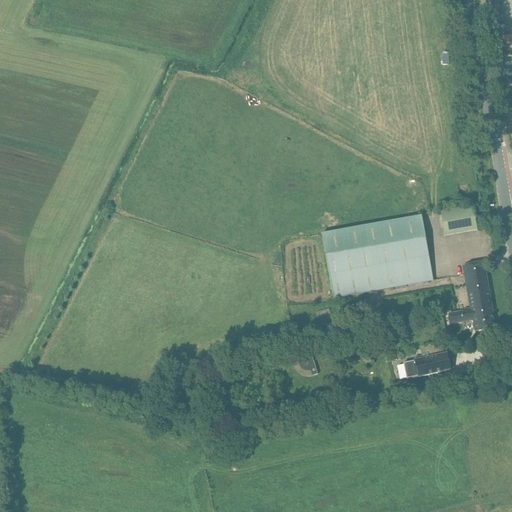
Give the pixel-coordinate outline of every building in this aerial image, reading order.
[(441,213),(445,236),(456,234),(451,211),(441,213)] [(322,234),(333,299),(433,281),(422,217),(322,234)] [(465,312),(449,315),(450,325),(463,322),(473,321),(475,331),(475,332),(495,329),(483,263),(463,267),(471,308),(472,313),(466,314),(465,312)] [(327,321),(318,324),(321,334),(324,342),(328,341),(338,338),(335,327),(331,328),(331,326),(328,327),(327,321)] [(355,338),(343,342),(348,354),(359,349),(355,338)] [(415,361),(404,363),(407,379),(418,377),(450,371),(447,354),(429,358),(428,354),(422,355),(422,357),(415,358),(415,361)] [(312,356),(297,360),(299,366),(302,369),(306,372),(310,371),(312,377),(318,375),(312,356)] [(199,400),(191,401),(191,406),(192,410),(194,419),(194,420),(197,419),(203,418),(200,400),(199,400)]
